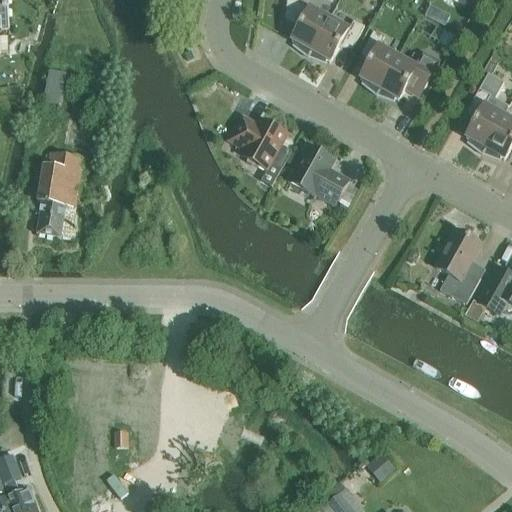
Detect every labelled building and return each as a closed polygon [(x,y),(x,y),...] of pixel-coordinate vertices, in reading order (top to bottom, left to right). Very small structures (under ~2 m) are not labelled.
[(0,0),(0,32),(8,32),(8,26),(7,0),(0,0)] [(294,48),(308,59),(329,21),(310,10),(309,11),(299,5),(299,0),(286,0),(285,16),(295,17),(303,22),(291,43),(295,46),(294,48)] [(308,59),(307,59),(308,60),(309,59),(325,65),(326,63),(330,65),(342,45),(352,50),(364,28),(354,22),(348,32),(329,21),(308,59)] [(376,97),(377,98),(398,59),(379,49),(384,39),(373,33),(361,55),(371,61),(360,81),(364,84),(362,86),(376,97)] [(398,59),(377,98),(393,104),(395,101),(399,103),(410,83),(424,91),(437,69),(440,63),(426,55),(417,70),(398,59)] [(484,74),(488,76),(490,77),(499,60),(493,57),(484,74)] [(51,73),(47,88),(62,92),(66,76),(51,73)] [(468,145),(482,156),(507,111),(509,109),(495,101),(504,85),(488,76),(467,114),(477,120),(466,140),(470,143),(468,145)] [(511,113),(507,111),(482,156),(483,157),(483,156),(499,163),(501,160),(505,162),(511,148),(511,113)] [(257,128),(242,119),(229,144),(244,152),(241,157),(267,172),(287,137),(260,123),(257,128)] [(334,164),(308,149),(289,184),(315,199),(315,198),(335,208),(348,183),(329,173),(334,164)] [(82,161),(51,156),(49,169),(43,168),(37,206),(35,217),(40,218),(37,237),(60,241),(61,240),(74,242),(77,219),(74,219),(81,175),(80,175),(82,161)] [(456,233),(435,270),(448,277),(440,293),(466,308),(480,281),(466,274),(481,247),(456,233)] [(511,273),(508,280),(504,281),(495,276),(478,306),(486,310),(496,316),(500,309),(508,313),(511,312),(511,311),(511,273)] [(474,304),(465,320),(477,326),(486,310),(478,306),(474,304)] [(127,450),(127,435),(114,435),(114,450),(127,450)] [(21,480),(15,465),(13,457),(0,462),(0,477),(4,487),(21,480)] [(384,457),(371,468),(384,484),(397,472),(384,457)] [(363,472),(369,467),(367,463),(360,469),(363,472)] [(0,511),(11,511),(7,499),(6,500),(0,483),(0,511)] [(7,499),(11,511),(36,511),(29,491),(7,499)] [(328,504),(334,511),(353,511),(339,495),(328,504)]
